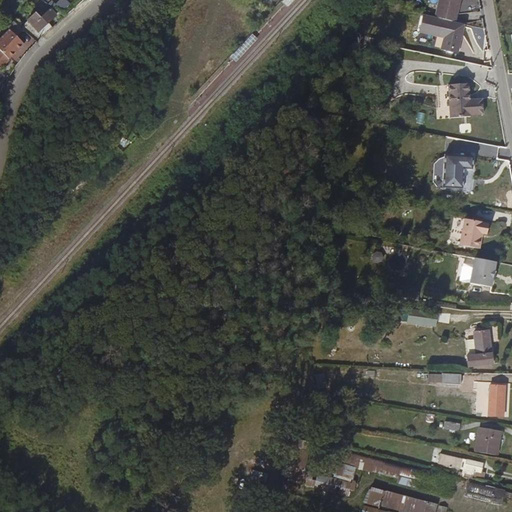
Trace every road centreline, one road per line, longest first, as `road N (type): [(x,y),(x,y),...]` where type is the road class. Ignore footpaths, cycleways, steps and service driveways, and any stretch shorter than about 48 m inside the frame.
road 1 (residential): [(0,153),(14,94),(42,52),(98,0)]
road 2 (residential): [(487,0),(511,140)]
